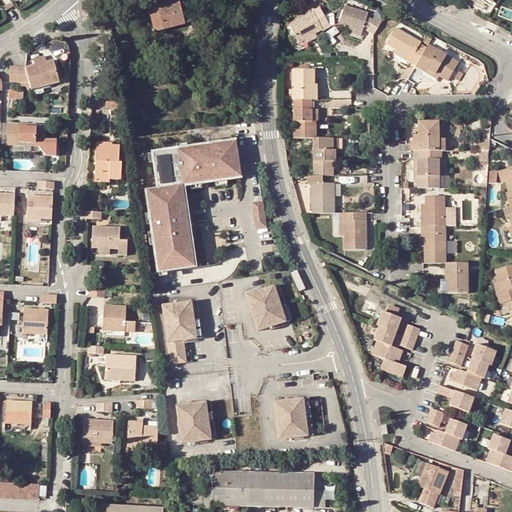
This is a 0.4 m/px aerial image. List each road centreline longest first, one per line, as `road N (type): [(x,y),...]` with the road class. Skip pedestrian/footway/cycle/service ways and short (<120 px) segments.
road 1 (tertiary): [(268,0),(267,95),(278,182),(337,336)]
road 2 (residential): [(504,104),(402,111),(397,274)]
road 3 (residential): [(60,5),(79,47),(71,177)]
